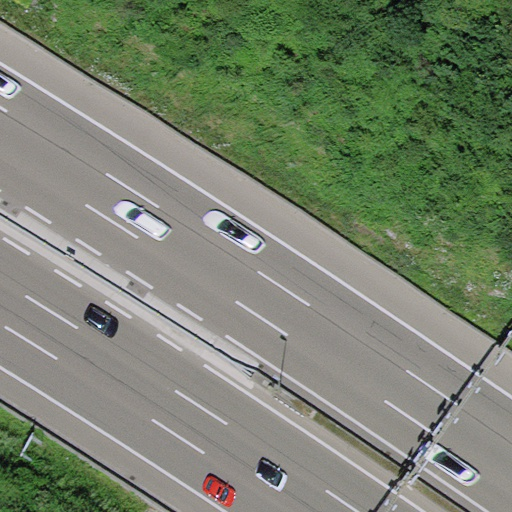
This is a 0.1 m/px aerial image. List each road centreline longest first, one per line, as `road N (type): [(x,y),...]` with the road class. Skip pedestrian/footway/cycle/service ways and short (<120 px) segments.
road 1 (motorway): [(511,464),(0,128)]
road 2 (motorway): [(0,304),(323,511)]
